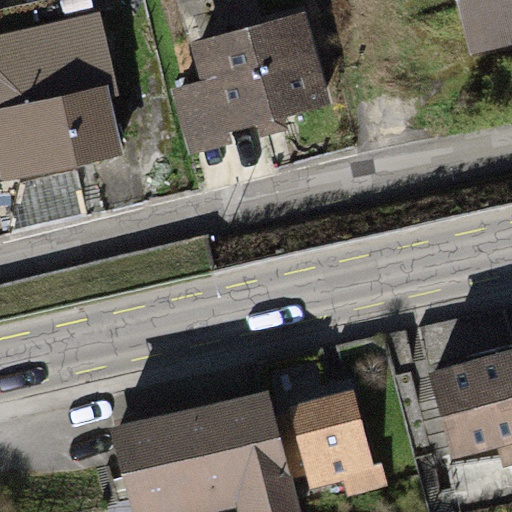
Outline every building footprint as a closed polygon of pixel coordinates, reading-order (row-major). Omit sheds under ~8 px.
[(511,0),(458,0),(471,46),(511,34),(511,0)] [(294,24),(191,52),(212,129),(256,117),(259,130),(278,125),(274,112),(315,101),(294,24)] [(22,108),(21,109),(36,166),(110,145),(94,88),(92,89),(82,50),(12,69),(22,108)] [(511,354),(429,379),(453,456),(503,444),(508,461),(453,471),(455,494),(439,496),(440,511),(451,511),(511,497),(511,354)] [(266,416),(259,388),(109,424),(129,504),(230,482),(239,511),(289,511),(281,477),(266,416)] [(373,473),(353,395),(287,412),(287,414),(266,416),(281,477),(305,472),(309,487),(346,479),(349,494),(381,487),(378,472),(373,473)]
